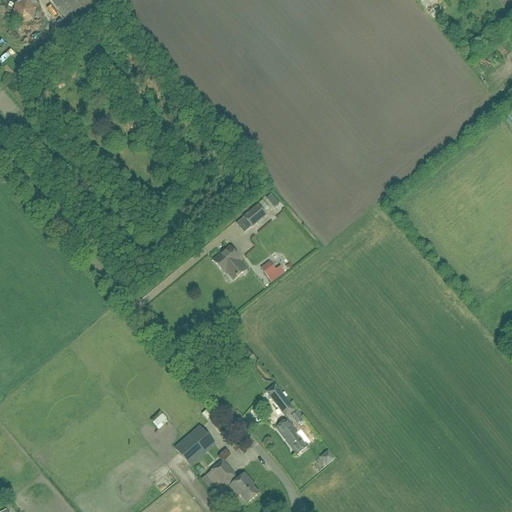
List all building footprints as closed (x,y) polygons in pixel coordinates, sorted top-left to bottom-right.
[(21,25),(32,22),(33,22),(35,9),(39,6),(33,0),(27,0),(26,1),(15,5),(11,17),(21,25)] [(110,3),(106,0),(48,0),(76,33),(110,3)] [(0,61),(4,67),(15,59),(10,52),(0,59),(0,61)] [(39,85),(35,79),(26,85),(31,91),(39,85)] [(14,90),(20,97),(24,93),(18,86),(14,90)] [(244,218),(251,228),(265,216),(257,207),(244,218)] [(236,220),(243,228),(248,224),(242,216),(236,220)] [(233,281),(245,271),(237,262),(239,260),(229,248),(213,262),(223,274),(225,272),(233,281)] [(269,271),(264,274),(270,283),(284,273),(280,267),(275,271),(270,264),(266,267),(269,271)] [(294,412),(289,406),(275,387),(266,393),(280,413),(285,419),(294,412)] [(255,422),(260,419),(254,409),(249,413),(255,422)] [(211,417),(206,411),(201,415),(206,421),(211,417)] [(152,422),(157,428),(168,418),(163,413),(152,422)] [(290,417),(296,425),(302,421),(296,413),(290,417)] [(274,429),(295,457),(307,448),(286,420),(274,429)] [(200,427),(174,449),(189,466),(215,445),(200,427)] [(323,455),(327,462),(334,458),(330,451),(323,455)] [(230,475),(233,472),(223,460),(220,462),(230,475)] [(235,482),(220,463),(205,476),(216,489),(222,485),(226,490),(229,487),(237,497),(239,495),(246,504),(258,495),(249,484),(250,483),(244,475),(235,482)] [(215,488),(205,476),(201,480),(211,492),(215,488)]
